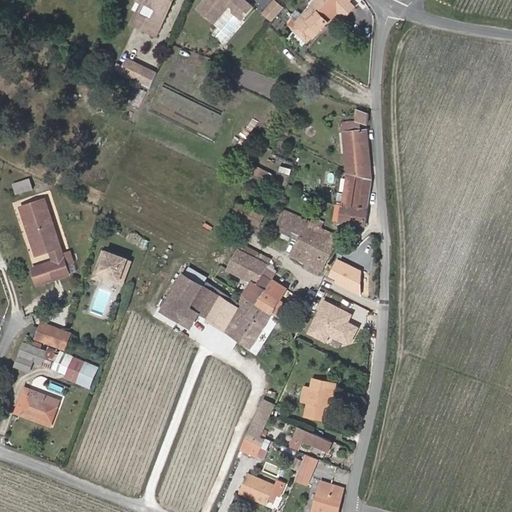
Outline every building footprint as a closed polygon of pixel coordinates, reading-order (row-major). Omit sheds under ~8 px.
[(146,0),(146,1),(136,22),(159,33),(167,16),(166,11),(171,0),(146,0)] [(171,0),(166,11),(167,16),(174,0),(171,0)] [(203,0),(197,7),(214,22),(230,4),(233,7),(232,11),(241,19),(252,6),(245,0),(203,0)] [(347,4),(350,0),(313,0),(311,3),(313,5),(330,21),(347,4)] [(277,1),(268,11),(277,19),(286,9),(277,1)] [(330,21),(313,5),(298,20),(292,27),(307,42),(311,38),(312,39),(330,21)] [(268,11),(264,15),(273,23),(277,19),(268,11)] [(289,24),(292,27),(298,20),(294,17),(293,19),(289,24)] [(245,68),(254,71),(263,60),(257,57),(256,59),(254,58),(245,68)] [(121,74),(128,77),(135,63),(128,60),(121,74)] [(270,77),(294,84),(296,74),(277,68),(268,61),(267,62),(263,60),(254,71),(260,73),(265,72),(270,77)] [(128,77),(152,87),(157,74),(135,63),(128,77)] [(147,91),(141,88),(134,103),(141,106),(147,91)] [(362,122),(369,124),(369,113),(357,109),(357,121),(362,122)] [(345,132),(363,130),(362,122),(344,124),(345,132)] [(363,130),(345,132),(342,133),(345,168),(348,170),(348,172),(373,179),(370,156),(369,129),(363,130)] [(370,208),(373,179),(348,172),(344,204),(370,208)] [(34,188),(30,175),(29,173),(28,174),(13,179),(18,194),(34,188)] [(68,264),(64,254),(46,199),(22,208),(38,255),(52,251),(55,260),(34,268),(39,285),(71,274),(68,264)] [(266,214),(240,202),(235,214),(261,226),(266,214)] [(368,225),(370,208),(344,204),(338,204),(336,220),(368,225)] [(306,231),(311,220),(285,209),(283,214),(281,218),(306,231)] [(312,220),(323,226),(326,221),(315,216),(312,220)] [(306,231),(281,218),(277,227),(300,240),(306,231)] [(311,220),(306,231),(335,246),(340,235),(323,226),(312,220),(311,220)] [(336,246),(335,246),(306,231),(300,240),(293,254),(307,261),(305,267),(318,273),(323,270),(336,246)] [(240,248),(249,252),(257,256),(259,251),(243,243),(240,248)] [(249,252),(240,248),(229,270),(247,279),(253,269),(251,268),(243,263),(249,252)] [(91,277),(99,280),(101,273),(113,278),(112,281),(119,284),(128,261),(121,258),(119,261),(107,257),(109,253),(101,250),(91,277)] [(278,273),(274,270),(268,266),(269,265),(272,258),(259,251),(257,256),(251,268),(253,269),(257,272),(252,282),(243,296),(259,305),(274,279),(278,273)] [(64,254),(68,264),(74,262),(70,252),(64,254)] [(362,271),(337,259),(329,276),(336,280),(335,283),(363,296),(362,271)] [(187,274),(203,284),(207,277),(191,267),(187,274)] [(257,272),(253,269),(247,279),(252,282),(257,272)] [(265,308),(259,305),(243,296),(238,305),(203,284),(187,274),(165,309),(184,321),(192,308),(201,314),(253,346),(273,312),(265,308)] [(288,288),(274,279),(259,305),(265,308),(273,312),(288,288)] [(353,314),(322,298),(317,309),(318,309),(307,332),(333,345),(335,339),(351,346),(360,327),(349,321),(353,314)] [(192,308),(184,321),(193,327),(201,314),(192,308)] [(36,338),(66,349),(71,334),(42,323),(36,338)] [(25,338),(15,365),(30,371),(34,361),(56,369),(61,357),(41,349),(42,345),(25,338)] [(98,368),(66,357),(59,376),(91,387),(98,368)] [(338,384),(314,379),(312,387),(305,385),(302,401),(309,403),(307,416),(327,420),(331,402),(334,403),(338,384)] [(17,410),(53,424),(61,401),(25,387),(17,410)] [(265,431),(272,414),(277,404),(264,398),(252,425),(265,431)] [(53,424),(17,410),(16,413),(51,427),(53,424)] [(301,427),(293,424),(290,431),(297,434),(292,447),(300,451),(304,440),(310,443),(309,444),(313,446),(314,445),(330,452),(335,442),(301,426),(301,427)] [(262,437),(265,431),(252,425),(246,438),(259,443),(262,438),(262,437)] [(246,438),(241,450),(259,457),(267,440),(262,438),(259,443),(246,438)] [(304,461),(297,458),(293,468),(300,471),(304,461)] [(323,463),(309,458),(307,464),(320,469),(323,463)] [(268,462),(265,469),(267,470),(265,477),(276,481),(280,466),(268,462)] [(249,474),(242,492),(268,503),(271,497),(272,493),(278,495),(280,496),(286,483),(279,480),(277,485),(249,474)] [(314,511),(340,511),(345,489),(322,482),(314,511)] [(313,507),(317,494),(312,492),(308,506),(313,507)]
